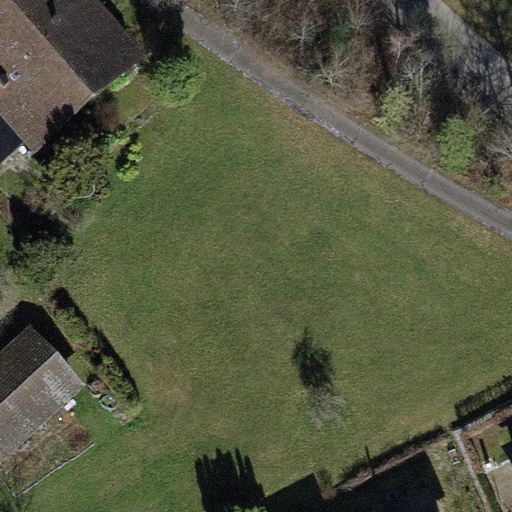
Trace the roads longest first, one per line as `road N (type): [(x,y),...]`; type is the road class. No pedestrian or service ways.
road 1 (track): [(511,224),(364,139),(162,0)]
road 2 (unclassified): [(511,92),(408,0)]
